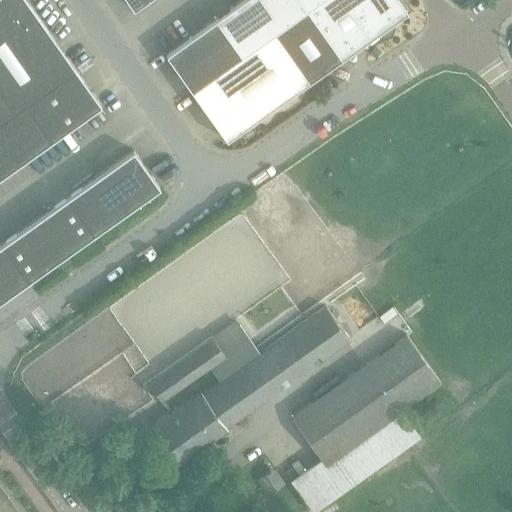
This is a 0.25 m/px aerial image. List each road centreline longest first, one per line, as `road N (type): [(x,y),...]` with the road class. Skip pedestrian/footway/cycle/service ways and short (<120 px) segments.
road 1 (unclassified): [(212,190),(463,34)]
road 2 (unclassified): [(0,341),(212,190)]
road 3 (unclassified): [(212,190),(76,0)]
road 4 (tertiary): [(76,511),(0,408)]
